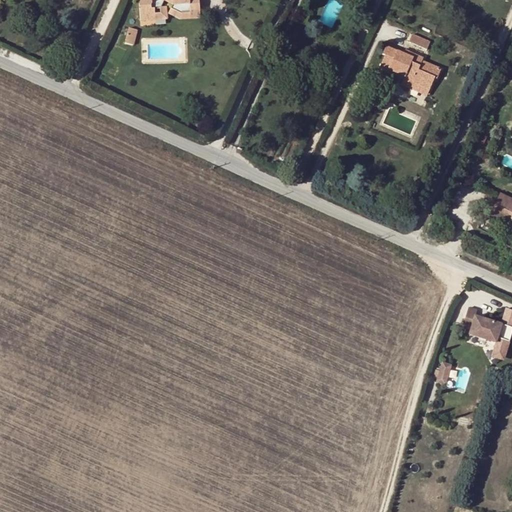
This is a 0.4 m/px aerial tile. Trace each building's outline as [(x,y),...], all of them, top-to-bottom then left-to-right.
[(140,0),(138,5),(140,22),(155,21),(155,14),(155,9),(160,9),(164,2),(172,6),(168,14),(179,20),(182,14),(190,14),(190,11),(200,11),(198,0),(140,0)] [(167,9),(160,9),(161,13),(155,14),(155,21),(168,20),(167,9)] [(200,19),(200,11),(190,11),(190,14),(182,14),(179,20),(180,20),(200,19)] [(138,32),(129,30),(125,45),(134,48),(138,32)] [(426,50),(430,43),(413,35),(409,43),(426,50)] [(422,61),(423,59),(405,51),(404,55),(386,47),(382,55),(384,56),(380,67),(397,74),(400,66),(408,69),(403,81),(401,85),(409,89),(413,82),(422,61)] [(441,70),(422,61),(413,82),(430,89),(434,78),(437,79),(441,70)] [(397,74),(380,67),(378,70),(403,81),(408,69),(400,66),(397,74)] [(430,89),(413,82),(409,89),(427,96),(430,89)] [(511,197),(496,192),(488,215),(511,223),(511,197)] [(478,310),(469,308),(463,328),(471,330),(470,335),(497,342),(502,324),(476,316),(478,310)] [(453,355),(444,353),(439,372),(447,375),(453,355)]
